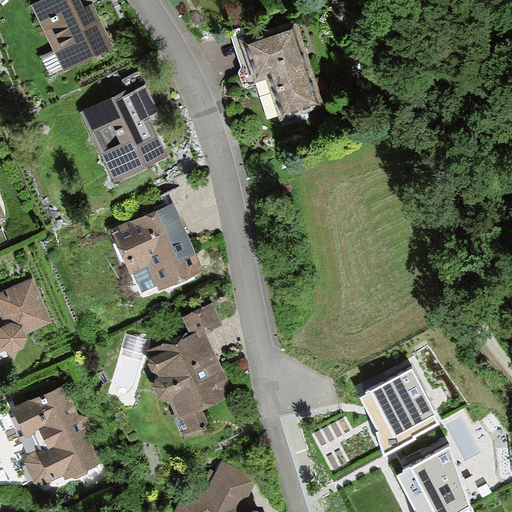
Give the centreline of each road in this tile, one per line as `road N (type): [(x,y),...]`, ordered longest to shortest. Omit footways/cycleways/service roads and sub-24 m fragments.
road 1 (residential): [(145,0),(192,81),(218,150),(268,396)]
road 2 (track): [(383,0),(459,253),(488,332),(511,365)]
